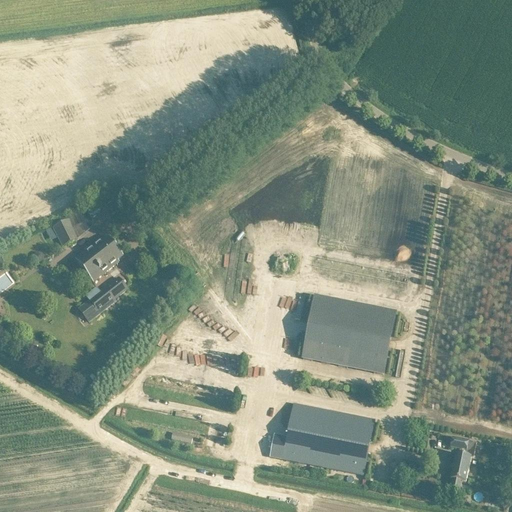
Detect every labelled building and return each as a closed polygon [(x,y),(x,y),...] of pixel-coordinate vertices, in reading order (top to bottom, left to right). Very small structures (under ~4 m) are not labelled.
[(53,230),(62,248),(79,239),(69,221),(53,230)] [(93,283),(119,263),(118,261),(124,256),(108,237),(101,242),(100,241),(75,260),(93,283)] [(97,288),(86,295),(89,299),(83,304),(90,314),(86,317),(89,322),(118,300),(116,298),(127,290),(119,278),(100,292),(97,288)] [(268,319),(273,298),(262,295),(257,317),(268,319)] [(303,360),(383,376),(396,313),(315,297),(303,360)] [(374,421),(295,405),(284,460),(363,476),(374,421)] [(173,433),(172,441),(192,444),(193,437),(173,433)] [(466,457),(469,442),(452,439),(450,449),(460,451),(459,455),(456,455),(453,470),(451,481),(452,481),(450,490),(460,492),(462,483),(466,484),(468,473),(469,473),(472,458),(466,457)]
